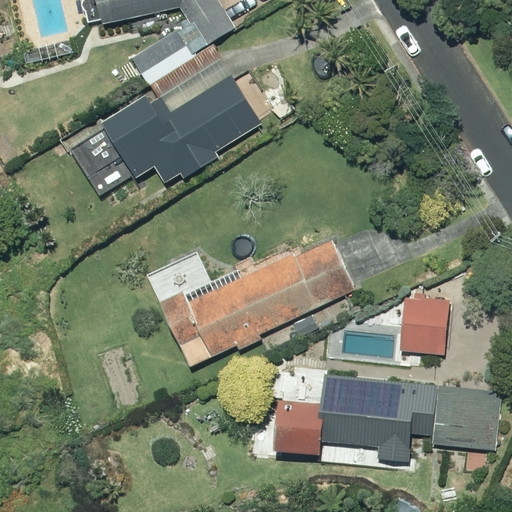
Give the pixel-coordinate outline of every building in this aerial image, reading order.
[(131,61),(146,86),(236,31),(216,0),(94,0),(100,28),(178,10),(185,22),(175,28),(178,32),(131,61)] [(4,76),(10,92),(32,85),(26,68),(4,76)] [(231,77),(169,115),(159,99),(148,105),(144,99),(100,126),(134,181),(152,171),(162,188),(179,178),(182,184),(219,161),(215,155),(262,127),(231,77)] [(156,306),(187,370),(234,348),(237,355),(261,343),(258,338),(355,292),(331,242),(293,261),(291,257),(187,305),(181,294),(156,306)] [(450,295),(407,292),(402,350),(446,353),(450,295)] [(378,467),(408,470),(412,438),(428,439),(427,448),(496,455),(502,395),(325,376),(321,410),(276,405),(270,456),(317,460),(319,445),(351,448),(352,445),(381,448),(378,467)]
